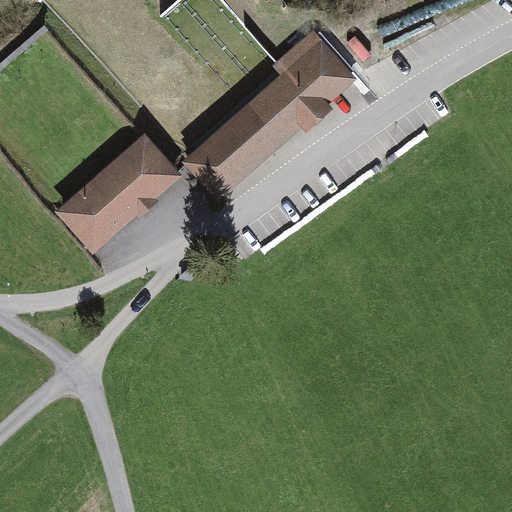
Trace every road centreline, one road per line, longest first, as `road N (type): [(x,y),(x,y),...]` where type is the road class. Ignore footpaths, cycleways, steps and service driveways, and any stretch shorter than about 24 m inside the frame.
road 1 (unclassified): [(201,246),(388,113),(511,41)]
road 2 (unclassified): [(201,246),(20,303),(0,300)]
road 3 (unclassified): [(74,370),(201,246)]
road 4 (unclassified): [(74,370),(121,511)]
